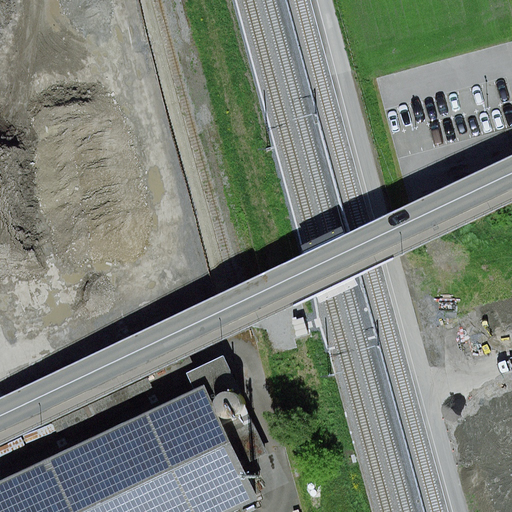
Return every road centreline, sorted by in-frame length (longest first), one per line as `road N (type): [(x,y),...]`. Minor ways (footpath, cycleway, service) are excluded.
road 1 (residential): [(0,416),(511,173)]
road 2 (track): [(322,0),(460,511)]
